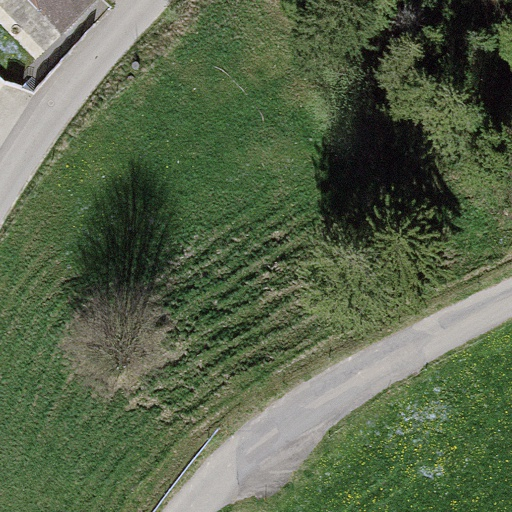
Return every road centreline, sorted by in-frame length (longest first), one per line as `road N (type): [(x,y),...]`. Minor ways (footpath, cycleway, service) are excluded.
road 1 (unclassified): [(511,296),(331,384),(252,441),(182,511)]
road 2 (unclassified): [(148,0),(99,52),(0,198)]
